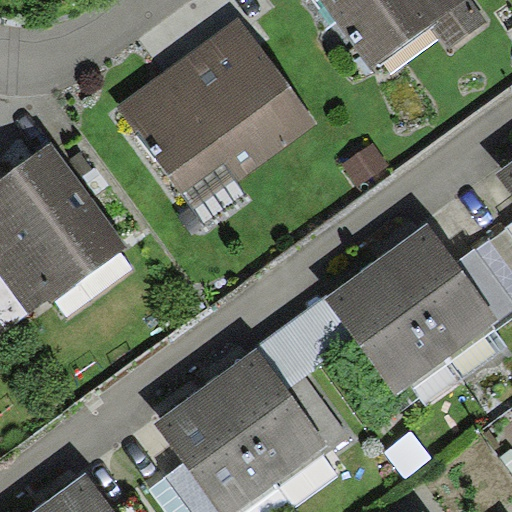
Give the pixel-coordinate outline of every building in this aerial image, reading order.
[(471,0),(325,0),(370,65),(427,26),(444,51),(486,22),(471,0)] [(242,20),(119,106),(181,192),(224,161),(237,179),(316,124),(242,20)] [(375,144),(343,165),(364,195),(395,173),(375,144)] [(0,271),(29,312),(123,245),(52,146),(0,182),(0,271)] [(511,159),(495,171),(511,194),(511,159)] [(428,230),(333,296),(400,392),(495,326),(428,230)] [(0,320),(7,330),(29,312),(0,271),(0,320)] [(257,351),(158,422),(222,511),(241,511),(328,451),(257,351)] [(114,511),(87,473),(30,511),(114,511)] [(147,511),(139,501),(123,511),(147,511)]
